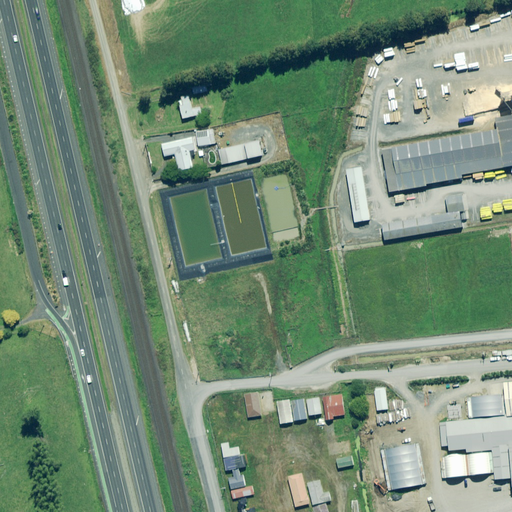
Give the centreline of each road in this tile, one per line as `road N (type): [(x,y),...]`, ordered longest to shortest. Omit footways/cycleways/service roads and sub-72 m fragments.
road 1 (unclassified): [(98,0),(220,511)]
road 2 (motorway): [(32,0),(152,511)]
road 3 (motorway): [(117,492),(5,0)]
road 4 (motorway): [(117,492),(73,342),(51,306)]
road 5 (unclassified): [(51,306),(0,129)]
